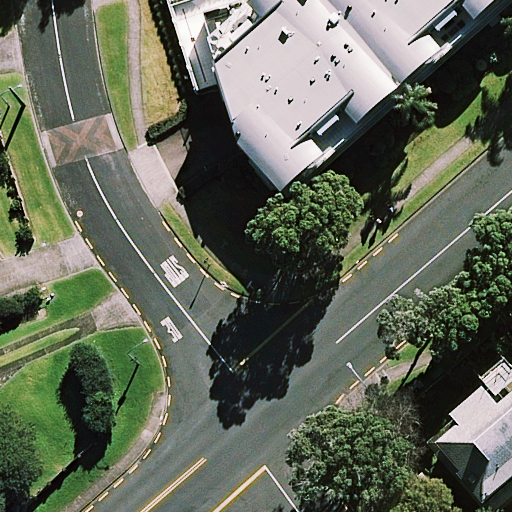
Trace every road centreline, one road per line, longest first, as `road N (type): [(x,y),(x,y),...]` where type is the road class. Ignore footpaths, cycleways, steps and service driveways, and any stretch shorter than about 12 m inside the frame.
road 1 (residential): [(53,0),(80,139),(101,185),(127,232),(235,371),(248,415)]
road 2 (tertiary): [(511,189),(248,415)]
road 3 (tertiary): [(248,415),(139,511)]
